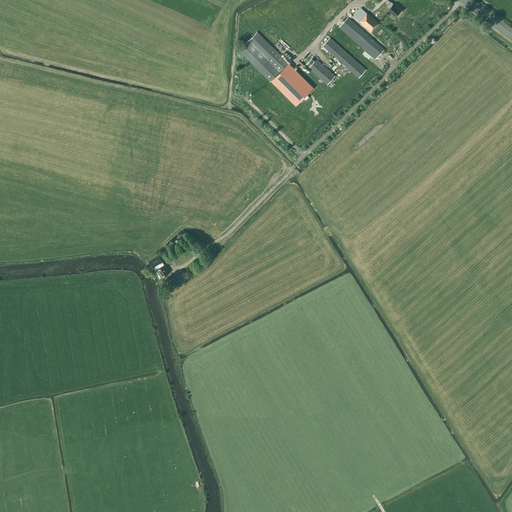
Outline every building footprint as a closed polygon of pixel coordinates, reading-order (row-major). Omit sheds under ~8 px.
[(395,16),(400,10),(393,3),(387,10),(395,16)] [(371,32),(379,23),(370,14),(369,15),(363,9),(358,15),(357,14),(355,17),(358,21),(371,32)] [(372,63),(384,49),(347,17),(339,27),(368,52),(364,56),(372,63)] [(312,87),(257,32),(238,50),(294,105),(312,87)] [(358,78),(366,69),(329,37),(322,46),(358,78)] [(327,84),(335,76),(313,56),(305,65),(327,84)] [(162,277),(170,272),(164,264),(164,265),(162,262),(162,261),(163,261),(158,255),(149,261),(153,267),(154,267),(156,270),(157,269),(162,277)] [(182,276),(184,274),(181,270),(173,274),(173,275),(169,277),(172,282),(175,280),(176,281),(183,277),(182,276)]
